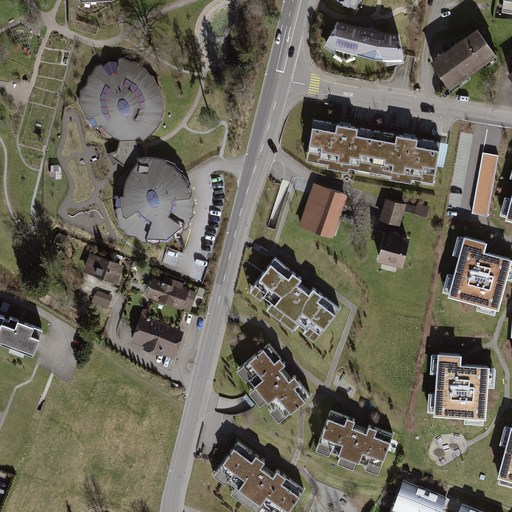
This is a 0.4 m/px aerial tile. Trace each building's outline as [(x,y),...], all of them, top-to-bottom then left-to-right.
[(69,0),(69,26),(79,26),(79,0),(69,0)] [(339,0),(360,9),(362,0),(339,0)] [(340,22),(327,48),(347,62),(362,56),(401,64),(410,55),(401,34),(340,22)] [(478,27),(431,58),(451,87),(497,56),(478,27)] [(111,134),(123,138),(118,152),(114,154),(115,158),(131,169),(128,176),(125,187),(125,193),(121,195),(120,204),(124,206),(124,212),(124,220),(127,225),(131,230),(138,232),(143,237),(149,237),(169,238),(183,223),(189,213),(193,213),(194,200),(192,196),(192,191),(189,185),(189,179),(184,172),(183,168),(180,166),(178,162),(170,158),(158,154),(141,155),(139,150),(133,137),(138,135),(144,138),(156,126),(156,122),(161,115),(161,112),(163,106),(161,103),(162,97),(159,91),(159,85),(156,81),(154,76),(149,73),(145,65),(135,62),(123,56),(116,58),(116,61),(108,61),(105,64),(102,63),(96,65),(92,72),(88,74),(86,83),(80,90),(79,105),(85,115),(91,123),(100,133),(111,134)] [(377,132),(313,121),(306,161),(328,164),(327,169),(348,172),(349,168),(370,172),(377,132)] [(440,143),(377,132),(370,172),(392,176),(391,179),(412,183),(412,179),(433,183),(440,143)] [(348,195),(314,185),(305,217),(301,227),(335,238),(348,195)] [(406,206),(385,200),(379,221),(400,226),(406,206)] [(410,239),(387,233),(380,260),(403,266),(410,239)] [(487,244),(468,238),(468,241),(462,239),(457,254),(464,256),(458,277),(451,275),(447,290),(453,292),(453,294),(482,302),(480,308),(496,313),(497,307),(499,307),(507,278),(511,278),(511,262),(511,260),(491,255),(484,253),(487,244)] [(124,266),(92,253),(84,272),(117,285),(124,266)] [(302,279),(275,259),(250,291),(261,299),(264,296),(272,302),(266,309),(293,330),(298,323),(306,329),(303,332),(315,341),(340,309),(313,289),(309,293),(298,284),(302,279)] [(200,294),(155,276),(147,295),(150,296),(185,310),(192,312),(200,294)] [(114,298),(97,292),(94,303),(111,308),(114,298)] [(185,310),(150,296),(143,316),(178,329),(185,310)] [(0,343),(32,355),(43,328),(23,321),(0,313),(0,343)] [(178,329),(143,316),(134,342),(175,357),(184,332),(178,329)] [(285,365),(269,345),(236,371),(245,383),(248,381),(254,388),(249,391),(261,406),(267,401),(274,410),(271,412),(279,422),(310,397),(294,378),(290,381),(280,369),(285,365)] [(461,355),(441,353),(441,355),(435,355),(434,371),(440,371),(438,393),(432,393),(431,408),(437,409),(437,410),(467,413),(467,419),(483,421),(483,414),(485,415),(487,384),(494,385),(495,369),(489,368),(489,366),(464,364),(460,364),(461,355)] [(356,422),(330,413),(316,449),(329,454),(330,450),(340,454),(337,463),(353,469),(356,461),(366,465),(364,468),(379,474),(393,436),(366,426),(364,431),(354,427),(356,422)] [(511,427),(507,426),(503,442),(509,443),(501,472),(503,473),(501,479),(511,482),(511,427)] [(266,460),(238,439),(214,472),(226,481),(228,479),(236,485),(233,490),(258,508),(261,503),(271,510),(269,511),(288,511),(305,490),(276,468),(273,472),(263,465),(266,460)] [(388,511),(441,511),(447,501),(401,481),(388,511)]
